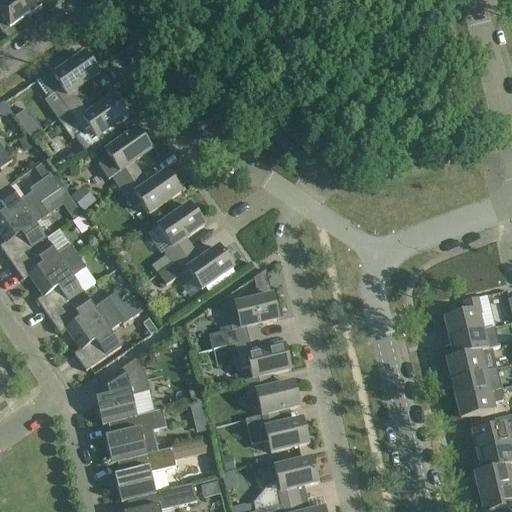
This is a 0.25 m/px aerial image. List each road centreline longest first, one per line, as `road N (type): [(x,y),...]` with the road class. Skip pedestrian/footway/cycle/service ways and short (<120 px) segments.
road 1 (residential): [(354,511),(287,235),(304,205)]
road 2 (residential): [(304,205),(189,125),(104,0)]
road 3 (unclassified): [(426,511),(370,295),(380,264)]
road 4 (residential): [(511,146),(474,0)]
road 5 (unclassified): [(380,264),(400,244),(511,210)]
